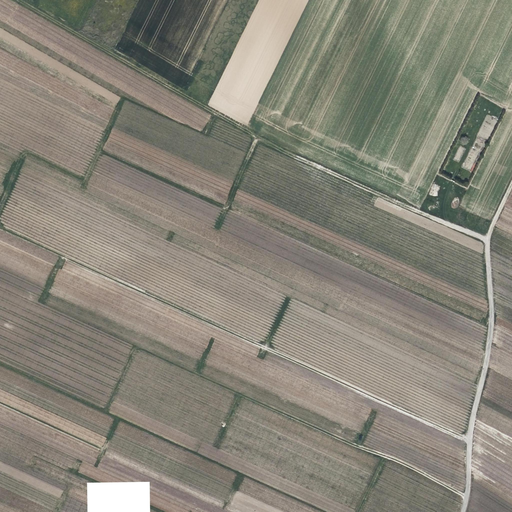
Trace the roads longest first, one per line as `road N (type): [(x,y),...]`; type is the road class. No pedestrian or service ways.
road 1 (track): [(485,232),(274,140),(29,0)]
road 2 (track): [(485,232),(491,322),(460,511)]
